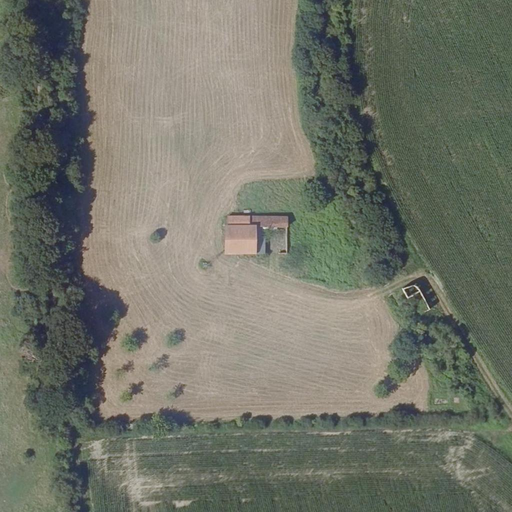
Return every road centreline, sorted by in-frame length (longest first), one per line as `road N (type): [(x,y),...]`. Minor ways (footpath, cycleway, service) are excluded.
road 1 (track): [(32,0),(53,204),(51,318),(75,511)]
road 2 (track): [(390,285),(404,277),(423,285),(511,423)]
